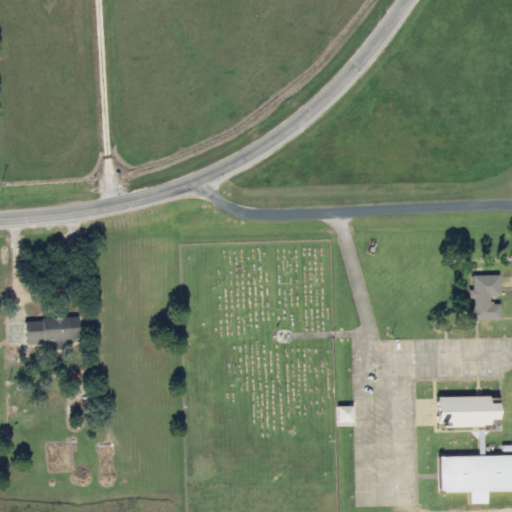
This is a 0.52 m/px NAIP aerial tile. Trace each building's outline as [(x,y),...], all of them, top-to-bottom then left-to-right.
[(497,321),(497,275),(467,275),(467,321),(497,321)] [(48,343),(49,350),(63,349),(62,341),(75,341),(74,318),(21,320),(22,345),(48,343)] [(435,423),(435,398),(487,397),(487,405),(497,405),(497,425),(492,425),(492,430),(476,430),(476,427),(442,427),(441,423),(435,423)] [(95,451),(97,457),(108,454),(105,448),(95,451)] [(468,492),(438,493),(437,458),(511,457),(511,491),(485,492),(485,504),(469,504),(468,492)]
